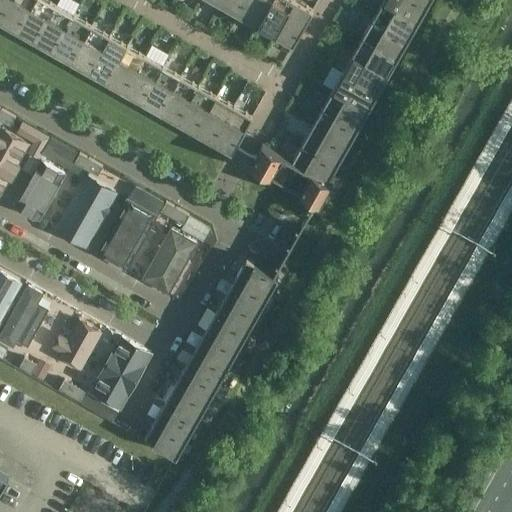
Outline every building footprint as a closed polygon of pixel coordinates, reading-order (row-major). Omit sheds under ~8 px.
[(0,0),(0,18),(0,19),(11,0),(0,0)] [(11,0),(0,19),(18,29),(34,0),(11,0)] [(49,0),(34,0),(18,29),(35,39),(56,4),(49,0)] [(222,0),(221,3),(239,13),(246,0),(222,0)] [(246,0),(239,13),(257,23),(269,0),(246,0)] [(269,0),(257,23),(275,33),(293,0),(269,0)] [(298,0),(293,0),(275,33),(293,43),(313,8),(312,7),(298,0)] [(382,0),(372,18),(408,38),(418,20),(382,0)] [(424,0),(382,0),(418,20),(428,2),(424,0)] [(56,4),(35,39),(53,49),(73,14),(56,4)] [(73,14),(53,49),(71,59),(91,24),(73,14)] [(362,36),(398,56),(408,38),(372,18),(362,36)] [(91,24),(71,59),(89,69),(109,34),(91,24)] [(109,34),(89,69),(107,79),(127,44),(109,34)] [(234,35),(229,45),(239,51),(244,41),(234,35)] [(352,53),(388,73),(398,56),(362,36),(352,53)] [(127,44),(107,79),(125,89),(145,54),(127,44)] [(342,71),(378,91),(388,73),(352,53),(342,71)] [(145,54),(125,89),(142,100),(162,64),(145,54)] [(162,64),(142,100),(160,110),(180,74),(162,64)] [(332,88),(368,108),(378,91),(342,71),(332,88)] [(180,74),(160,110),(178,120),(198,85),(180,74)] [(198,85),(178,120),(196,130),(216,95),(198,85)] [(322,107),(357,127),(368,108),(332,88),(322,107)] [(216,95),(196,130),(214,140),(234,105),(216,95)] [(232,151),(237,143),(252,115),(234,105),(214,140),(232,151)] [(357,127),(322,107),(312,124),(347,144),(357,127)] [(4,110),(0,116),(0,119),(10,125),(15,117),(15,116),(4,110)] [(18,132),(43,146),(44,147),(50,137),(23,122),(18,132)] [(347,144),(312,124),(302,142),(337,162),(347,144)] [(0,127),(0,190),(8,175),(12,178),(20,164),(16,162),(27,142),(0,127)] [(262,142),(256,153),(250,164),(270,175),(272,173),(274,175),(285,155),(262,142)] [(337,162),(302,142),(292,159),(308,168),(328,179),(337,162)] [(85,168),(91,159),(79,152),(74,161),(85,168)] [(285,155),(274,175),(297,187),(308,168),(292,159),(285,155)] [(41,159),(15,205),(39,218),(64,172),(41,159)] [(102,165),(91,159),(85,168),(97,175),(102,165)] [(299,191),(319,203),(331,181),(328,179),(308,168),(297,187),(300,189),(299,191)] [(102,214),(104,215),(109,206),(107,205),(115,191),(87,175),(57,228),(85,244),(102,214)] [(135,186),(128,199),(155,215),(157,216),(160,210),(165,202),(135,186)] [(126,267),(155,215),(128,199),(127,199),(98,252),(126,267)] [(165,202),(160,210),(172,217),(177,208),(166,201),(165,202)] [(187,217),(188,215),(189,214),(177,208),(172,217),(183,224),(187,217)] [(209,227),(188,215),(187,217),(183,224),(181,228),(202,240),(209,227)] [(143,278),(168,292),(196,242),(171,228),(143,278)] [(278,276),(269,271),(246,258),(144,437),(176,455),(278,276)] [(0,317),(20,282),(0,270),(0,317)] [(42,292),(28,285),(0,334),(0,337),(12,345),(17,337),(28,343),(48,308),(37,302),(42,292)] [(100,331),(79,319),(68,339),(60,335),(54,345),(61,350),(59,355),(81,367),(100,331)] [(92,389),(120,405),(150,352),(121,336),(92,389)] [(36,363),(24,356),(19,365),(31,372),(36,363)] [(58,388),(70,395),(75,385),(63,378),(59,387),(58,388)] [(75,385),(70,395),(81,401),(87,392),(75,385)] [(118,410),(117,409),(87,392),(81,401),(81,402),(112,420),(113,418),(118,410)] [(0,491),(8,477),(8,476),(0,471),(0,491)]
